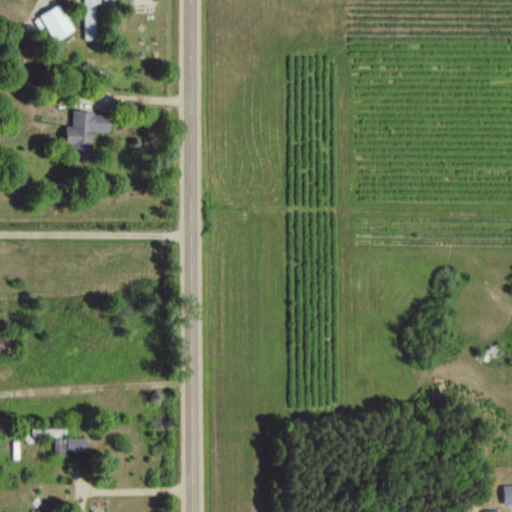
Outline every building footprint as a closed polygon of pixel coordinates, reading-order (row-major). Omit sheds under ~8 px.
[(82,0),(83,39),(95,39),(94,0),(82,0)] [(53,40),(72,29),(57,4),(38,15),(53,40)] [(63,148),(89,149),(89,131),(107,131),(108,113),(70,112),(70,125),(64,125),(63,148)] [(86,458),(85,436),(53,438),(53,454),(66,453),(66,459),(86,458)] [(511,483),(501,484),(501,503),(511,503),(511,483)]
